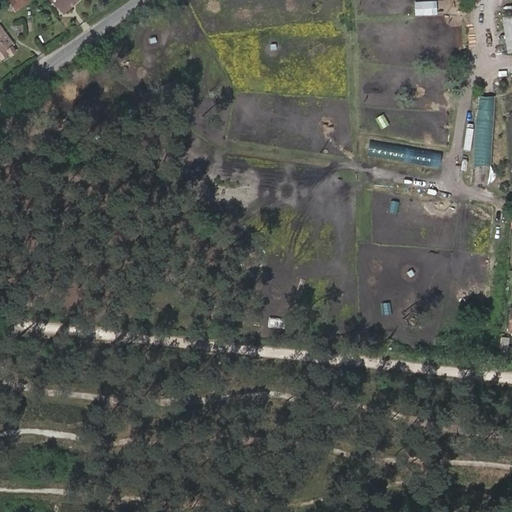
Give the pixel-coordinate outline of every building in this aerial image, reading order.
[(6,0),(14,11),(28,0),(6,0)] [(51,0),(64,13),(77,0),(51,0)] [(436,0),(414,0),(415,13),(437,13),(436,0)] [(511,15),(501,17),(506,51),(511,50),(511,15)] [(0,58),(8,53),(10,55),(15,51),(10,45),(13,43),(0,25),(0,58)] [(479,93),(473,182),(489,183),(495,94),(479,93)] [(439,163),(440,151),(363,143),(362,155),(439,163)] [(499,337),(497,354),(505,354),(507,338),(499,337)]
